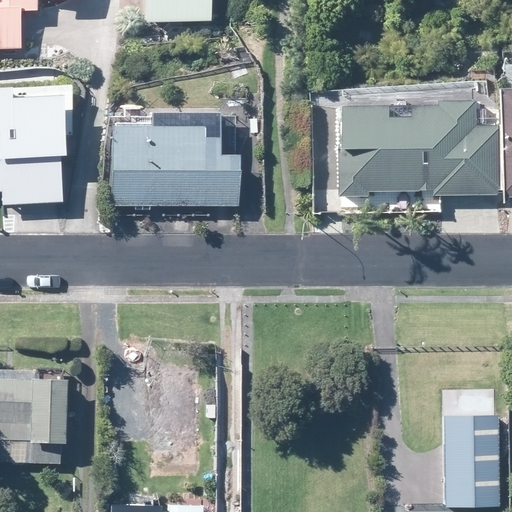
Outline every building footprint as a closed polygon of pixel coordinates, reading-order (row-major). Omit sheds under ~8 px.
[(0,0),(0,47),(16,48),(22,48),(22,9),(38,9),(37,0),(0,0)] [(148,0),(149,20),(167,21),(214,20),(213,0),(148,0)] [(3,199),(59,198),(59,157),(68,157),(68,137),(74,137),(73,87),(0,87),(0,190),(3,191),(3,199)] [(496,188),(495,123),(473,123),(473,98),(433,99),(433,103),(337,104),(338,148),(335,148),(336,194),(364,193),(364,189),(431,189),(431,194),(493,193),(493,188),(496,188)] [(237,154),(237,115),(225,116),(225,109),(189,109),(159,109),(154,109),(154,125),(115,125),(115,205),(233,205),(240,205),(241,155),(237,154)] [(199,442),(201,368),(158,368),(157,419),(148,418),(148,441),(158,442),(158,465),(197,465),(197,471),(213,471),(213,443),(199,442)] [(69,441),(70,379),(0,376),(0,460),(62,462),(63,441),(69,441)] [(441,415),(442,505),(496,504),(495,415),(441,415)] [(134,440),(118,440),(112,440),(112,481),(134,481),(134,440)]
